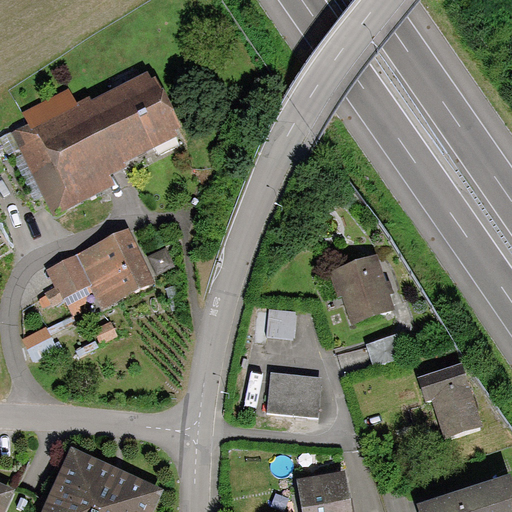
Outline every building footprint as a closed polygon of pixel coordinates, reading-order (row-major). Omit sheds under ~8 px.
[(29,124),(12,132),(20,149),(23,154),(44,197),(54,216),(115,185),(111,176),(127,168),(125,164),(181,136),(178,129),(183,127),(163,87),(162,88),(156,76),(151,79),(148,71),(91,100),(89,96),(77,102),(70,88),(23,112),(29,124)] [(20,149),(12,132),(0,138),(9,155),(20,149)] [(44,197),(23,154),(11,160),(33,202),(44,197)] [(128,228),(46,270),(56,288),(45,293),(52,305),(64,299),(74,317),(99,304),(102,310),(156,283),(128,228)] [(166,247),(148,256),(157,276),(176,267),(166,247)] [(377,254),(329,271),(338,297),(341,296),(351,325),(396,309),(390,294),(395,293),(390,280),(387,282),(377,254)] [(296,312),(269,309),(267,337),(293,339),(296,312)] [(111,322),(93,329),(101,345),(118,336),(111,322)] [(51,336),(46,326),(22,340),(28,350),(51,336)] [(397,334),(366,345),(373,367),(405,357),(397,334)] [(462,362),(417,377),(425,402),(432,399),(445,438),(483,426),(462,362)] [(323,377),(270,372),(267,413),(319,418),(323,377)] [(147,511),(157,490),(65,448),(35,511),(147,511)] [(352,511),(345,471),(296,480),(301,511),(352,511)] [(511,511),(511,476),(511,473),(417,504),(419,511),(511,511)] [(0,511),(9,493),(0,488),(0,511)]
